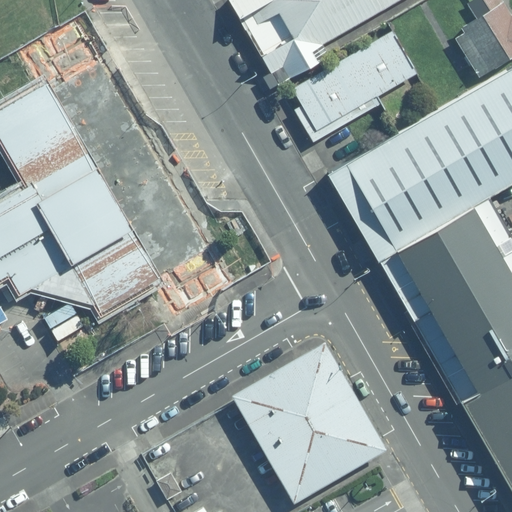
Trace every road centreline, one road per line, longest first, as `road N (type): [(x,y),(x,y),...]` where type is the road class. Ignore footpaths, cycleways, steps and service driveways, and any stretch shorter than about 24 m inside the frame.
road 1 (unclassified): [(335,292),(0,484)]
road 2 (unclassified): [(169,0),(335,292)]
road 3 (unclassified): [(335,292),(464,511)]
